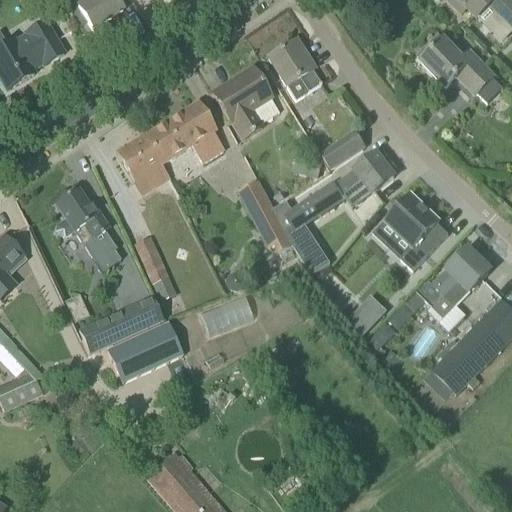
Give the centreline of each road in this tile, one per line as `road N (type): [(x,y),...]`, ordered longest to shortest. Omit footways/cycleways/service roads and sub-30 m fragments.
road 1 (unclassified): [(511,246),(383,113),(303,0)]
road 2 (unclassified): [(0,169),(252,0)]
